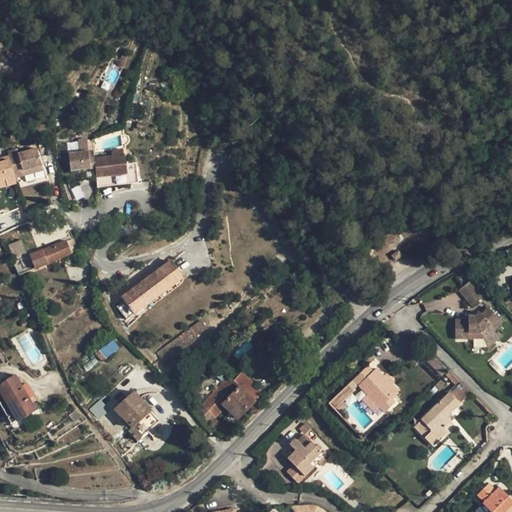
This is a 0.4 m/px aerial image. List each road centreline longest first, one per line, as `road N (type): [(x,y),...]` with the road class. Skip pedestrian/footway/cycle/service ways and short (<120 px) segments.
road 1 (secondary): [(136,511),(195,488),(390,300)]
road 2 (residential): [(390,300),(511,432)]
road 3 (secondary): [(390,300),(456,258),(511,240)]
